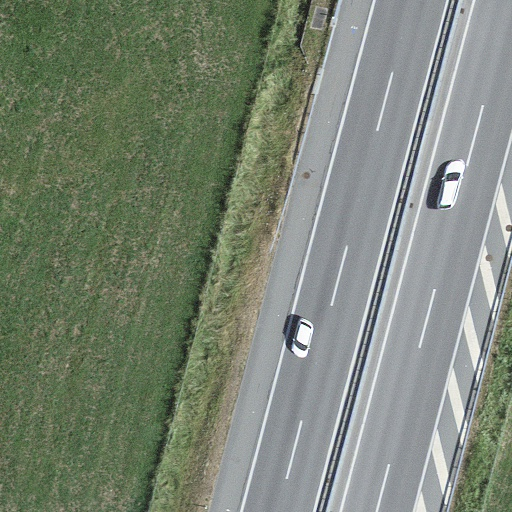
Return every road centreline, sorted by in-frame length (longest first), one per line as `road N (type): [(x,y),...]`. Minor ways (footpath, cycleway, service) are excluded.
road 1 (motorway): [(374,511),(509,0)]
road 2 (motorway): [(410,0),(277,511)]
